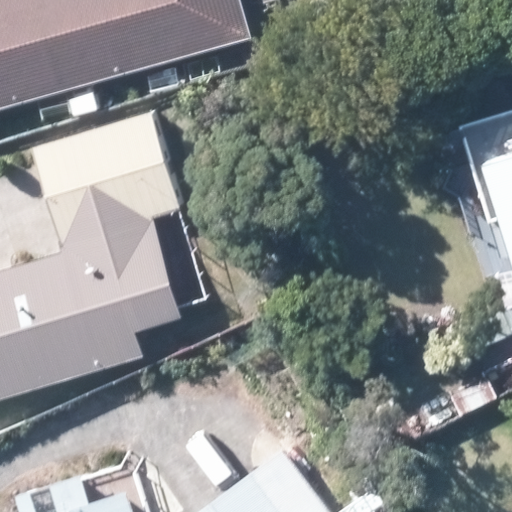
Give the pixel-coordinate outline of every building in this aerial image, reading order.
[(0,0),(0,102),(83,80),(61,0),(0,0)] [(247,34),(237,0),(61,0),(83,80),(247,34)] [(511,89),(505,92),(508,102),(511,112),(511,148),(472,162),(511,288),(511,89)] [(146,214),(176,206),(146,109),(31,144),(37,165),(63,247),(29,256),(11,262),(0,265),(0,394),(138,352),(130,326),(176,312),(173,303),(146,214)] [(491,396),(481,374),(428,395),(439,419),(491,396)] [(280,511),(252,473),(245,466),(184,511),(280,511)] [(126,511),(119,489),(84,499),(76,475),(13,494),(18,511),(126,511)]
